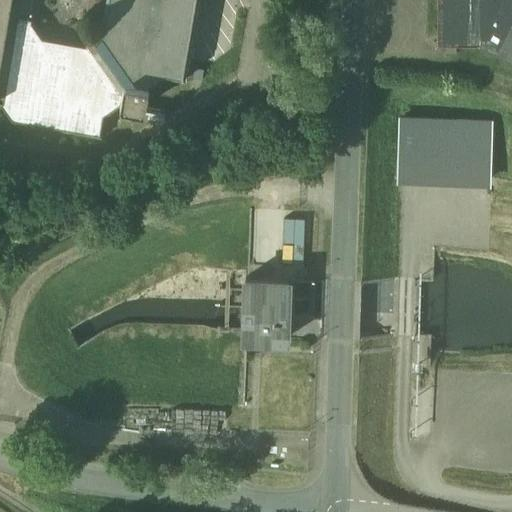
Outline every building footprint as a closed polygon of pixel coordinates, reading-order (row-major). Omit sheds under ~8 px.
[(0,0),(0,106),(8,108),(15,119),(104,133),(107,113),(151,118),(153,103),(188,96),(200,0),(0,0)] [(511,0),(441,0),(443,40),(486,41),(511,55),(511,0)] [(399,118),(398,177),(490,179),(492,119),(399,118)] [(283,212),(282,239),(303,240),(304,212),(283,212)] [(292,273),(242,272),(241,338),(291,340),(292,273)]
